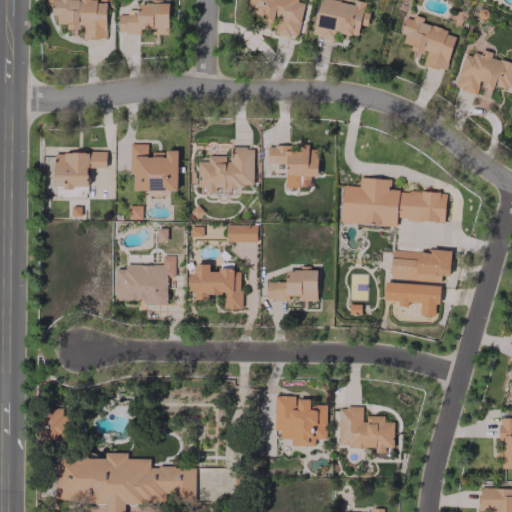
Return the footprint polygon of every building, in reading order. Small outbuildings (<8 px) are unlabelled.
[(105,38),(105,2),(96,3),(96,0),(51,0),(52,15),(56,15),(57,24),(68,24),(68,35),(80,35),(80,38),(105,38)] [(296,37),(304,1),(301,0),(248,0),(245,14),(275,20),(272,32),(296,37)] [(353,0),(352,4),(334,0),(318,0),(311,35),(333,40),(335,32),(357,36),(359,24),(366,25),(369,12),(363,10),(365,2),(355,0),(353,0)] [(168,34),(168,3),(137,3),(137,9),(126,10),(126,14),(117,15),(118,33),(140,33),(140,27),(154,27),(155,34),(168,34)] [(445,71),(455,31),(413,21),(413,20),(404,18),(400,33),(404,34),(402,42),(411,45),(410,50),(425,53),(422,65),(445,71)] [(454,88),(478,94),(489,96),(492,84),(511,89),(511,84),(511,62),(490,57),(491,52),(481,49),(480,56),(462,52),(454,88)] [(177,150),(164,150),(164,152),(148,152),(148,143),(129,143),(129,175),(133,175),(133,190),(176,190),(177,150)] [(266,163),(285,163),(285,186),(309,187),(310,176),(317,176),(317,147),(267,146),(266,163)] [(253,186),(253,147),(228,147),(228,155),(207,156),(207,161),(197,161),(197,193),(216,193),(216,186),(253,186)] [(87,186),(87,167),(105,167),(105,152),(54,152),(54,186),(87,186)] [(443,221),(445,192),(389,190),(390,179),(359,177),(358,186),(342,185),(340,223),(395,225),(395,219),(443,221)] [(128,218),(141,219),(141,206),(128,206),(128,218)] [(225,242),(256,242),(256,224),(225,224),(225,242)] [(166,228),(156,228),(156,240),(166,240),(166,228)] [(390,250),(390,279),(440,281),(440,275),(449,275),(450,252),(390,250)] [(161,264),(124,265),(124,269),(114,269),(114,302),(166,301),(166,276),(174,276),(174,255),(161,256),(161,264)] [(241,308),(239,269),(209,270),(208,263),(194,264),(194,274),(188,274),(189,291),(193,291),(193,300),(207,299),(207,294),(223,294),(223,309),(241,308)] [(316,300),(316,271),(285,270),(285,281),(266,281),(265,299),(288,299),(288,295),(298,295),(298,299),(316,300)] [(439,284),(384,282),(383,302),(420,303),(419,315),(434,315),(435,304),(438,304),(439,284)] [(325,438),(325,404),(309,404),(310,399),(294,399),(294,395),(274,395),(273,430),(279,430),(279,438),(290,438),(290,445),(314,445),(314,438),(325,438)] [(337,443),(346,443),(346,447),(375,447),(375,452),(384,452),(384,447),(392,447),(393,422),(383,422),(383,415),(362,415),(362,406),(338,406),(337,443)] [(67,415),(61,415),(61,410),(39,410),(40,443),(68,442),(67,415)] [(511,467),(511,417),(500,417),(499,468),(511,467)] [(54,501),(105,502),(105,511),(124,511),(125,502),(165,503),(165,497),(194,498),(195,467),(149,466),(149,458),(126,458),(126,452),(104,452),(104,459),(55,457),(54,501)] [(511,511),(511,488),(478,488),(478,511),(479,511),(511,511)]
